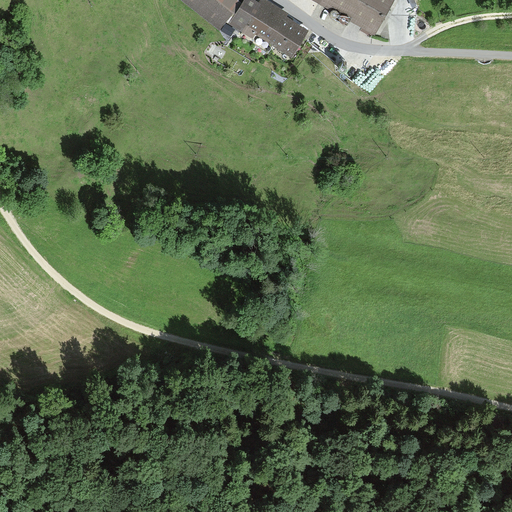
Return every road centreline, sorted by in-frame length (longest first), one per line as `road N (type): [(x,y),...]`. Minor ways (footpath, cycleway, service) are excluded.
road 1 (track): [(511,410),(186,343)]
road 2 (unclassified): [(511,56),(349,47),(280,0)]
road 3 (track): [(0,206),(35,260),(91,305),(186,343)]
